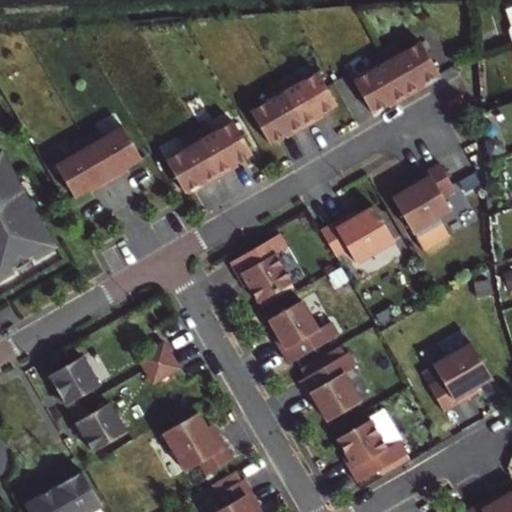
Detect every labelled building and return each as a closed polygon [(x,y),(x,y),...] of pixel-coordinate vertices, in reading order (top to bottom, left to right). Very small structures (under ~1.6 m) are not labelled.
[(392,102),(394,106),(407,99),(420,91),(418,87),(439,75),(415,34),(394,46),(389,37),(375,44),(362,52),(368,61),(347,73),(371,114),(392,102)] [(289,132),(291,137),(304,129),(317,122),(314,118),(335,106),(312,65),(291,77),(285,67),(272,75),(259,82),(264,92),(244,103),(268,144),(289,132)] [(204,181),(206,185),(219,178),(232,171),(229,167),(250,155),(227,113),(206,125),(201,116),(187,124),(174,131),(180,141),(159,152),(183,193),(204,181)] [(94,187),(96,191),(109,184),(122,177),(119,173),(140,161),(117,119),(96,131),(90,122),(77,130),(64,137),(69,146),(49,158),(73,199),(94,187)] [(0,157),(0,279),(53,248),(0,157)] [(454,191),(439,164),(413,179),(416,184),(391,198),(411,234),(450,212),(442,198),(454,191)] [(345,215),(319,230),(335,257),(347,250),(355,263),(394,241),(373,206),(348,221),(345,215)] [(280,233),(229,263),(237,276),(241,274),(247,285),(257,302),(291,283),(274,255),(287,247),(280,233)] [(301,301),(267,320),(278,337),(284,348),(280,351),(288,364),(338,335),(330,322),(317,329),(301,301)] [(163,342),(137,357),(152,383),(178,368),(163,342)] [(428,387),(444,414),(469,399),(466,394),(491,380),(471,344),(433,366),(441,380),(428,387)] [(348,353),(298,382),(305,396),(310,393),(326,422),(359,402),(343,374),(356,366),(348,353)] [(81,356),(48,375),(65,404),(78,396),(98,385),(81,356)] [(78,396),(65,404),(70,413),(83,405),(78,396)] [(88,414),(75,422),(92,451),(125,432),(108,402),(88,414)] [(83,405),(70,413),(75,422),(88,414),(83,405)] [(200,476),(233,458),(218,432),(213,435),(199,410),(158,434),(180,472),(194,464),(200,476)] [(369,420),(336,439),(352,468),(348,470),(356,484),(407,455),(399,441),(386,448),(369,420)] [(82,470),(23,504),(27,511),(86,511),(102,503),(82,470)] [(253,506),(239,480),(212,496),(219,508),(211,511),(250,511),(248,509),(253,506)] [(492,496),(467,511),(511,511),(511,491),(495,501),(492,496)]
